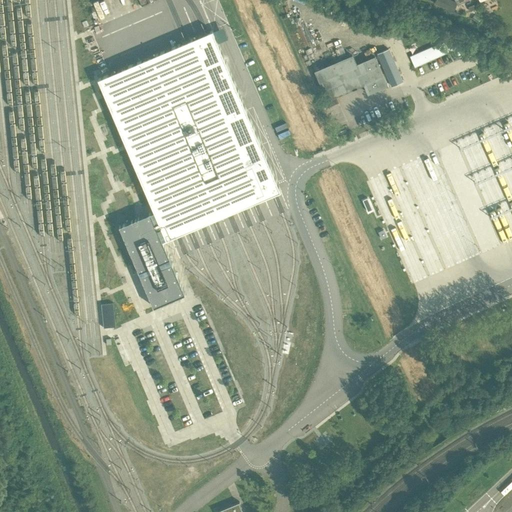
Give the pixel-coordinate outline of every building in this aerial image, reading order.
[(457,3),(451,0),(435,0),(435,2),(453,11),(457,3)] [(186,41),(98,78),(154,210),(119,225),(154,306),(185,293),(162,240),(177,234),(189,229),(201,224),(214,218),(229,212),(242,207),(254,201),(274,193),(281,190),(212,29),(206,32),(186,41)] [(410,54),(415,65),(455,49),(451,37),(410,54)] [(384,50),(378,52),(392,85),(397,83),(403,80),(389,48),(384,50)] [(369,93),(388,85),(375,56),(357,64),(353,55),(316,70),(328,99),(348,91),(365,84),(369,93)] [(313,153),(312,153),(314,158),(325,153),(323,149),(322,149),(323,152),(315,156),(313,153)] [(314,158),(321,172),(331,167),(325,153),(314,158)] [(332,172),(333,171),(331,167),(321,172),(322,176),(324,175),(322,172),(327,170),(331,169),(332,172)] [(103,325),(115,325),(114,301),(103,302),(103,325)] [(392,334),(391,335),(394,339),(403,332),(401,329),(400,329),(402,332),(398,334),(394,337),(392,334)] [(413,350),(415,349),(412,345),(402,352),(405,355),(406,355),(404,352),(408,350),(412,347),(413,350)] [(240,501),(216,511),(217,511),(243,511),(239,502),(240,502),(240,501)]
